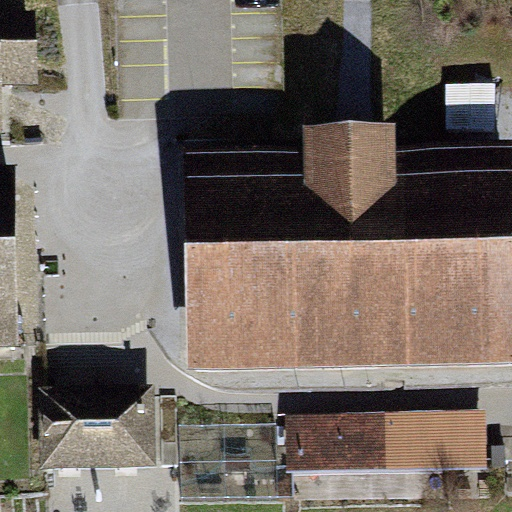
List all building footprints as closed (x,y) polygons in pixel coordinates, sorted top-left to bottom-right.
[(5,0),(0,0),(0,148),(12,148),(10,94),(41,93),(40,17),(5,18),(5,0)] [(450,91),(449,133),(494,134),(495,92),(450,91)] [(304,156),(182,158),(186,382),(511,375),(511,151),(394,154),(394,135),(303,137),(304,156)] [(18,178),(0,178),(0,358),(21,358),(18,178)] [(158,390),(42,393),(43,476),(159,473),(158,390)] [(436,423),(291,426),(292,464),(436,461),(436,423)]
